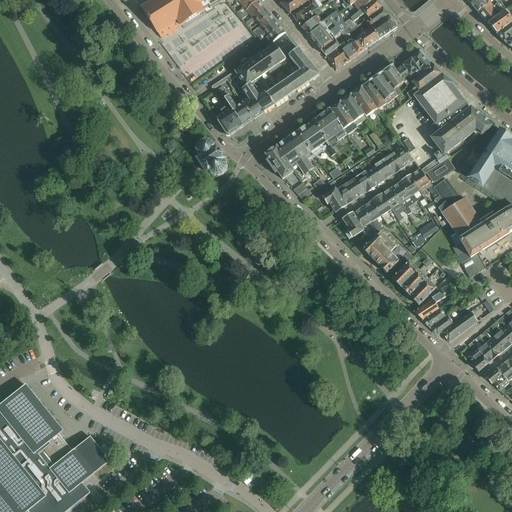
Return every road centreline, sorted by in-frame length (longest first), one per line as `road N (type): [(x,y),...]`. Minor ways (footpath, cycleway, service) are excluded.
road 1 (residential): [(267,511),(195,462),(154,448),(74,399),(53,373),(35,320)]
road 2 (residential): [(305,511),(445,364)]
road 3 (unclassified): [(113,0),(238,155)]
road 4 (residential): [(315,232),(445,364)]
road 5 (residential): [(315,232),(427,160)]
road 6 (unclassified): [(511,120),(413,30)]
road 7 (unclassified): [(238,155),(337,85)]
